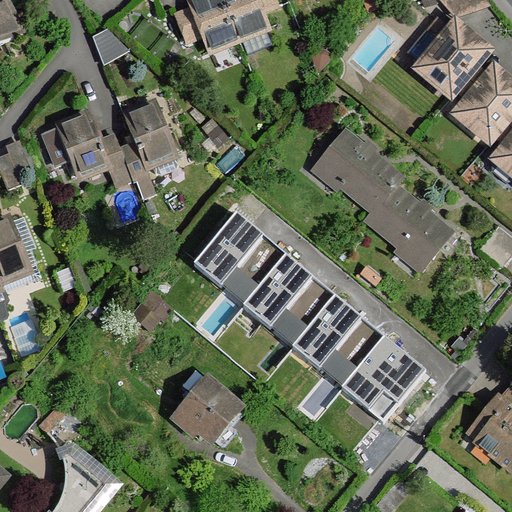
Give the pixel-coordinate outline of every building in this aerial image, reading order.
[(239,41),(222,0),(203,0),(191,5),(193,10),(204,38),(210,53),(239,41)] [(222,0),(239,41),(268,30),(262,15),(255,0),(222,0)] [(255,0),(262,15),(278,8),(274,0),(255,0)] [(484,0),(438,0),(457,22),(492,10),(484,0)] [(0,2),(0,47),(20,38),(2,2),(0,2)] [(204,38),(193,10),(177,17),(188,45),(204,38)] [(425,66),(452,33),(439,22),(412,55),(425,66)] [(478,45),(457,27),(452,33),(425,66),(420,72),(441,88),(445,83),(457,93),(477,68),(485,60),(473,51),(478,45)] [(106,34),(92,40),(104,69),(129,55),(106,34)] [(477,68),(457,93),(470,103),(490,79),(477,68)] [(511,94),(511,86),(495,72),(490,79),(470,103),(459,117),(479,134),(484,128),(496,138),(511,118),(511,95),(511,94)] [(178,154),(159,108),(127,121),(138,147),(146,167),(152,164),(175,155),(178,154)] [(92,118),(44,137),(56,168),(72,162),(78,178),(110,165),(102,144),(92,118)] [(511,143),(511,118),(496,138),(509,148),(511,143)] [(229,141),(220,129),(211,135),(220,147),(229,141)] [(346,135),(320,167),(376,214),(397,189),(403,181),(346,135)] [(116,139),(102,144),(110,165),(113,174),(129,168),(122,153),(116,139)] [(511,143),(509,148),(497,162),(511,174),(511,143)] [(33,173),(22,146),(8,151),(11,159),(19,179),(33,173)] [(138,147),(122,153),(129,168),(135,182),(149,176),(146,167),(138,147)] [(175,155),(152,164),(156,176),(162,178),(178,172),(180,166),(175,155)] [(19,179),(11,159),(0,163),(0,170),(9,192),(22,187),(19,179)] [(129,168),(113,174),(119,189),(135,182),(129,168)] [(453,235),(397,189),(376,214),(370,222),(425,269),(453,235)] [(238,214),(196,262),(245,305),(287,255),(238,214)] [(13,222),(0,227),(0,279),(1,282),(32,269),(24,249),(15,227),(13,222)] [(27,222),(15,227),(24,249),(36,244),(27,222)] [(511,237),(501,228),(491,240),(511,257),(511,237)] [(511,261),(511,257),(491,240),(482,251),(505,271),(511,261)] [(287,255),(245,305),(295,346),(337,297),(287,255)] [(10,302),(4,290),(0,291),(0,321),(1,324),(8,321),(10,317),(6,307),(10,302)] [(168,307),(152,294),(133,318),(152,333),(161,321),(165,324),(174,312),(168,307)] [(337,297),(295,346),(345,388),(387,339),(337,297)] [(387,339),(345,388),(389,426),(431,377),(387,339)] [(243,410),(209,382),(176,420),(189,433),(195,427),(214,443),(243,410)] [(511,385),(500,401),(511,410),(511,385)] [(489,414),(473,434),(481,441),(478,444),(511,470),(511,469),(511,410),(500,401),(489,414)] [(75,454),(64,458),(68,474),(67,491),(60,509),(57,511),(96,511),(116,490),(75,454)] [(399,486),(379,508),(382,511),(392,511),(413,490),(409,486),(399,486)]
